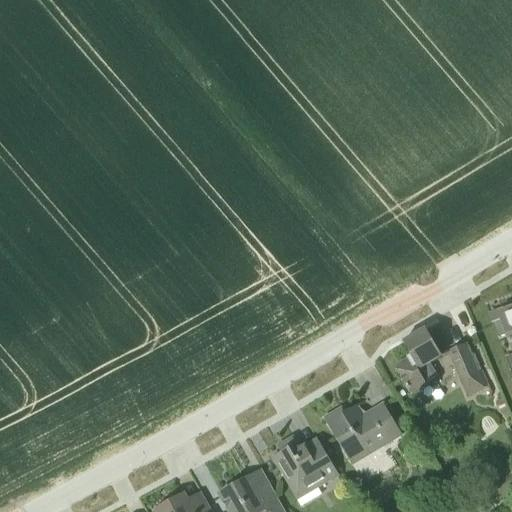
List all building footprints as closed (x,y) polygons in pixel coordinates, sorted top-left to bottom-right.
[(511,315),(502,319),(502,320),(492,324),(498,338),(508,334),(511,345),(511,355),(506,358),(511,374),(511,315)] [(426,384),(438,377),(431,364),(442,357),(426,330),(404,343),(412,357),(398,365),(397,371),(410,393),(416,395),(425,389),(426,384)] [(479,373),(467,345),(451,352),(469,394),(488,386),(482,372),(479,373)] [(325,420),(350,463),(379,445),(381,449),(403,435),(384,405),(364,418),(358,409),(369,402),(368,400),(345,414),(342,410),(325,420)] [(291,481),(298,493),(313,484),(317,490),(340,476),(318,440),(316,441),(321,448),(309,454),(308,452),(304,451),(302,453),(294,438),(278,447),(282,453),(274,458),(288,483),(291,481)] [(285,511),(265,474),(263,472),(222,496),(230,511),(285,511)] [(511,495),(511,473),(493,485),(502,501),(511,495)] [(212,511),(207,502),(193,509),(185,496),(157,511),(212,511)]
